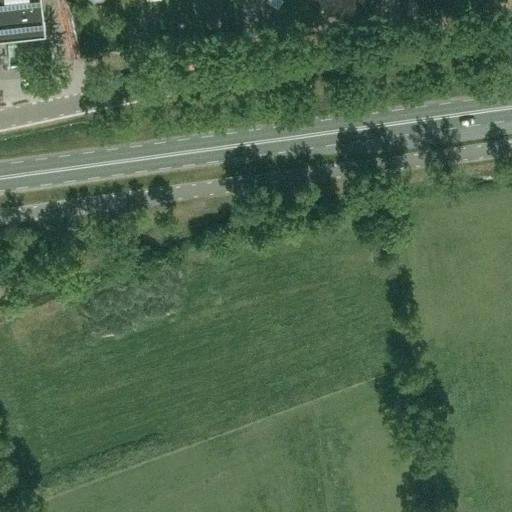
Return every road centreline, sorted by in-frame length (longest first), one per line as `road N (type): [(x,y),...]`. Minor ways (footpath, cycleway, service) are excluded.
road 1 (unclassified): [(0,119),(208,78),(511,38)]
road 2 (unclassified): [(0,217),(511,146)]
road 3 (primary): [(511,107),(0,176)]
